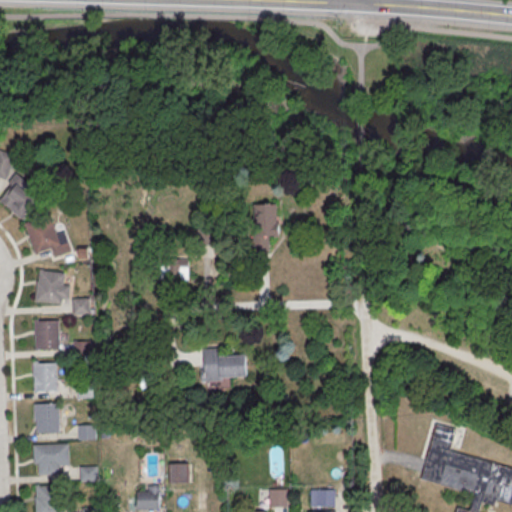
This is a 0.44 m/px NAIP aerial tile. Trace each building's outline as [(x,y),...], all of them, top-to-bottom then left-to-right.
[(0,152),(14,157),(7,179),(0,176),(0,152)] [(17,172),(34,185),(29,191),(38,198),(22,218),(0,201),(0,199),(12,184),(10,182),(17,172)] [(278,238),(279,203),(254,203),(254,250),(270,250),(270,238),(278,238)] [(25,223),(50,214),(56,233),(65,231),(72,251),(55,256),(51,247),(35,252),(25,223)] [(39,269),(65,272),(61,303),(34,300),(36,280),(38,280),(39,269)] [(72,299),(88,298),(89,314),(73,315),(72,299)] [(32,320),(58,320),(58,349),(35,350),(35,336),(32,336),(32,320)] [(73,341),(89,341),(89,357),(73,357),(73,341)] [(202,349),(219,348),(220,355),(244,353),(246,375),(221,377),(221,380),(200,382),(199,369),(204,369),(203,359),(202,349)] [(30,362),(56,362),(57,391),(34,392),(33,378),(31,378),(30,362)] [(76,383),(91,382),(92,398),(76,399),(76,383)] [(33,403),(58,402),(59,432),(36,432),(35,419),(33,419),(33,403)] [(511,467),(450,452),(456,428),(436,423),(421,479),(474,493),(469,511),(458,508),(456,511),(479,511),(483,498),(511,506),(511,467)] [(77,425),(93,424),(94,440),(78,441),(77,425)] [(32,445),(67,443),(68,464),(58,465),(58,473),(37,474),(37,463),(32,463),(32,445)] [(271,448),(272,474),(281,474),(281,448),(271,448)] [(169,483),(187,483),(187,462),(169,462),(169,483)] [(79,466),(95,466),(96,482),(80,482),(79,466)] [(35,485),(60,484),(61,511),(34,511),(34,497),(35,497),(35,485)] [(136,491),(136,510),(158,510),(158,486),(147,486),(147,491),(136,491)] [(269,490),(286,489),(287,507),(269,507),(269,490)] [(316,490),(334,489),(334,507),(316,507),(316,490)]
